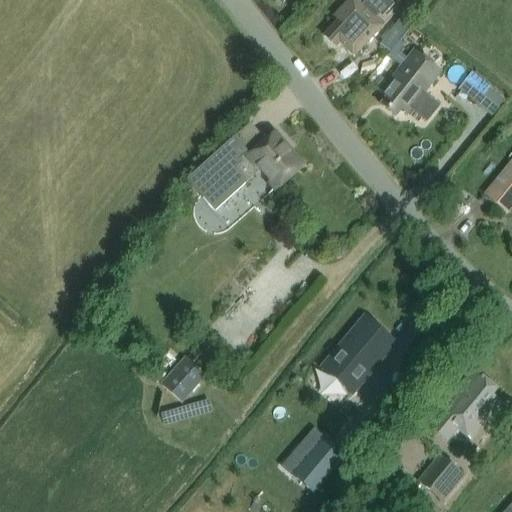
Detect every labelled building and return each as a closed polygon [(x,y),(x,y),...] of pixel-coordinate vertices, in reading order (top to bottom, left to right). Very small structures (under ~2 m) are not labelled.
[(338,21),(323,37),(335,48),(338,44),(353,58),(383,25),(376,18),(379,15),(382,17),(393,5),(386,0),(362,0),(364,2),(361,5),(355,0),(348,0),(333,17),(338,21)] [(380,106),(395,118),(400,111),(405,115),(409,110),(426,124),(440,106),(423,92),(439,73),(416,54),(413,52),(405,62),(380,94),(386,98),(380,106)] [(459,91),(476,105),(489,88),(472,75),(459,91)] [(249,125),(216,155),(185,181),(212,213),(243,187),(260,172),(276,190),(301,168),(273,137),(263,145),(248,127),(250,126),(249,125)] [(511,209),(511,160),(482,196),(507,216),(511,209)] [(235,196),(219,212),(232,225),(248,209),(235,196)] [(369,361),(387,338),(371,324),(360,337),(346,325),(338,333),(353,346),(352,347),(369,361)] [(182,405),(206,377),(186,359),(161,387),(182,405)] [(468,378),(437,415),(427,428),(446,445),(457,432),(468,441),(486,419),(485,418),(499,401),(492,395),(495,391),(478,377),(474,382),(468,378)] [(499,418),(494,424),(503,431),(508,425),(499,418)] [(319,492),(350,456),(329,437),(298,474),(319,492)] [(439,455),(416,483),(442,504),(459,484),(454,480),(461,473),(439,455)] [(414,511),(442,511),(425,499),(414,511)]
